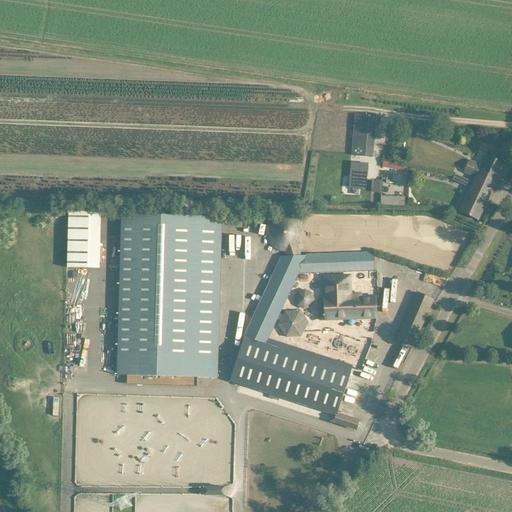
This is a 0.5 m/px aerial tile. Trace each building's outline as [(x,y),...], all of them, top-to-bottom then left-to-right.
[(352,155),(374,155),(375,114),(354,114),(352,155)] [(492,192),(506,163),(487,154),(481,166),(470,160),(464,172),(476,178),(473,183),(492,192)] [(351,163),(349,188),(365,189),(367,164),(351,163)] [(408,170),(383,164),(382,170),(407,175),(408,170)] [(470,185),(472,179),(456,174),(454,180),(470,185)] [(381,182),(372,182),(371,193),(380,194),(381,182)] [(478,220),(492,192),(473,183),(470,188),(459,211),(478,220)] [(382,197),(382,205),(404,206),(404,198),(382,197)] [(122,214),(117,375),(217,378),(222,217),(122,214)] [(270,251),(299,249),(299,245),(295,245),(295,239),(299,238),(298,218),(269,219),(270,251)] [(337,413),(353,366),(343,363),(268,338),(277,319),(279,320),(277,325),(285,338),(301,337),(308,323),(299,311),(284,311),(282,316),(279,314),(298,273),(374,271),(374,253),(305,255),(281,257),(244,337),(230,381),(251,388),(327,412),(336,415),(337,415),(337,413)] [(377,318),(376,296),(352,297),(351,275),(324,276),(325,320),(377,318)] [(413,345),(433,300),(417,293),(397,338),(413,345)] [(313,295),(296,296),(296,307),(313,307),(313,295)] [(356,430),(359,420),(337,413),(337,415),(336,415),(333,423),(356,430)] [(223,487),(207,487),(207,488),(207,494),(207,495),(223,495),(224,495),(224,494),(224,488),(224,487),(223,487)]
